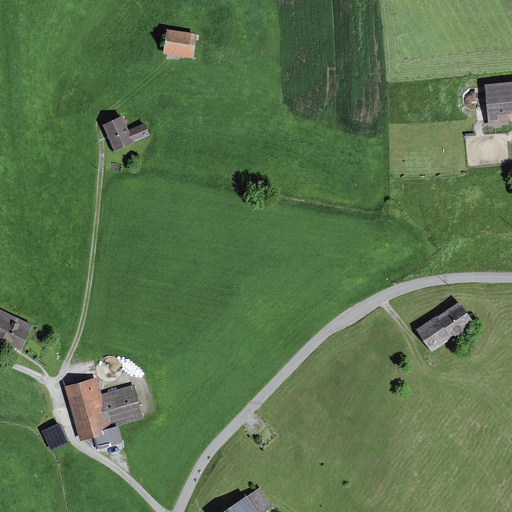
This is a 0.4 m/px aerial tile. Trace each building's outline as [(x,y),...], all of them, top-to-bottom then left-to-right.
[(203,34),(172,29),(168,52),(199,57),(203,34)] [(511,81),(488,84),(492,125),(511,123),(511,117),(511,112),(511,81)] [(129,117),(109,124),(119,151),(155,138),(150,122),(133,128),(129,117)] [(467,302),(422,329),(435,351),(480,324),(467,302)] [(38,326),(0,309),(0,340),(26,352),(38,326)] [(99,380),(70,389),(85,438),(144,420),(134,384),(103,394),(99,380)] [(62,424),(44,432),(52,449),(70,440),(62,424)] [(261,490),(228,511),(267,511),(274,508),(261,490)]
